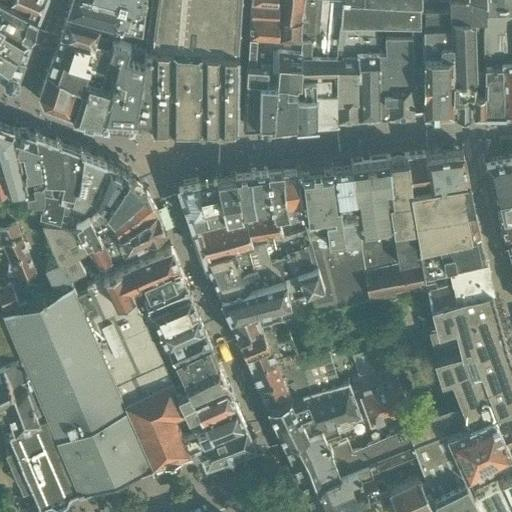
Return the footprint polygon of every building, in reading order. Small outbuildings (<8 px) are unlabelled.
[(0,0),(0,18),(28,37),(36,15),(11,0),(0,0)] [(11,0),(36,15),(37,13),(42,0),(11,0)] [(139,28),(142,6),(122,1),(121,4),(115,3),(115,0),(68,0),(66,8),(89,14),(139,28)] [(240,17),(240,0),(149,0),(149,8),(145,36),(133,122),(151,122),(168,122),(199,122),(217,122),(217,61),(237,62),(240,17)] [(250,0),(249,13),(250,13),(246,75),(243,116),(243,124),(295,120),(296,75),(299,68),(299,36),(300,19),(302,0),(250,0)] [(340,0),(339,23),(360,23),(374,24),(384,24),(411,24),(417,25),(418,0),(359,0),(359,1),(349,0),(340,0)] [(447,0),(448,1),(448,9),(440,9),(424,9),(424,33),(450,33),(450,76),(473,75),(475,75),(475,73),(482,73),(482,68),(475,68),(473,18),(483,18),(486,18),(486,0),(447,0)] [(511,0),(486,0),(486,18),(483,18),(482,68),(482,73),(482,89),(482,109),(503,108),(511,107),(511,0)] [(440,1),(440,9),(448,9),(448,1),(440,1)] [(58,31),(91,39),(97,21),(65,12),(64,13),(59,29),(58,31)] [(0,70),(6,75),(15,72),(28,37),(0,18),(0,70)] [(105,42),(109,24),(97,21),(91,39),(105,42)] [(360,23),(339,23),(338,53),(336,116),(357,114),(360,23)] [(374,24),(360,23),(357,114),(379,113),(384,36),(374,35),(374,24)] [(108,52),(113,26),(109,24),(105,42),(91,39),(86,58),(52,52),(40,86),(38,93),(43,103),(71,114),(71,113),(80,78),(108,84),(115,54),(108,52)] [(413,81),(411,24),(384,24),(384,36),(379,113),(413,111),(413,81)] [(133,122),(145,36),(113,26),(108,52),(115,54),(108,84),(101,120),(133,122)] [(86,58),(91,39),(58,31),(52,52),(86,58)] [(450,33),(424,33),(423,50),(422,50),(423,81),(423,111),(425,111),(451,109),(450,76),(450,33)] [(310,37),(299,36),(299,68),(296,75),(295,120),(315,118),(316,52),(310,52),(310,37)] [(338,53),(316,52),(315,118),(336,116),(338,53)] [(236,93),(237,62),(217,61),(217,122),(236,123),(237,93),(236,93)] [(473,75),(450,76),(451,109),(451,111),(471,110),(471,109),(482,109),(482,89),(473,89),(473,75)] [(101,120),(108,84),(80,78),(71,113),(100,120),(100,119),(101,119),(101,120)] [(0,198),(10,194),(27,194),(25,185),(25,180),(25,179),(22,161),(11,121),(0,117),(0,198)] [(18,124),(11,121),(22,161),(25,179),(25,180),(25,185),(27,194),(39,192),(33,129),(27,127),(26,123),(21,121),(18,124)] [(33,129),(39,192),(38,210),(52,214),(54,199),(58,178),(59,147),(58,139),(33,129)] [(52,214),(58,216),(60,197),(64,198),(73,182),(82,148),(58,139),(59,147),(58,178),(54,199),(52,214)] [(410,185),(467,175),(464,162),(464,161),(463,161),(461,148),(461,147),(461,146),(424,150),(406,153),(408,169),(410,185)] [(73,182),(64,198),(84,203),(93,192),(105,157),(91,152),(82,148),(73,182)] [(361,229),(368,268),(415,259),(410,185),(408,169),(406,153),(402,153),(395,150),(388,155),(387,155),(391,193),(384,195),(388,223),(361,229)] [(361,266),(362,269),(368,268),(361,229),(388,223),(384,195),(391,193),(387,155),(349,160),(359,209),(342,213),(352,268),(361,266)] [(495,196),(511,192),(511,155),(485,160),(487,171),(493,196),(494,196),(495,196)] [(58,216),(75,220),(106,201),(125,167),(105,156),(105,157),(93,192),(84,203),(64,198),(60,197),(58,216)] [(368,297),(362,269),(361,266),(352,268),(342,213),(359,209),(349,160),(332,162),(332,161),(322,163),(321,159),(307,160),(308,164),(297,165),(280,166),(267,167),(273,203),(270,204),(273,209),(242,214),(207,224),(193,227),(194,230),(198,239),(204,256),(207,255),(235,248),(242,265),(251,285),(221,294),(229,313),(269,302),(288,297),(287,295),(307,288),(315,309),(316,312),(368,297)] [(64,261),(70,273),(71,275),(84,268),(77,253),(83,250),(83,249),(89,246),(97,261),(114,252),(110,243),(100,220),(109,216),(119,207),(144,184),(125,167),(106,201),(75,220),(76,222),(71,225),(62,222),(42,220),(42,221),(49,240),(55,256),(57,260),(59,264),(64,261)] [(273,203),(267,167),(267,168),(250,169),(256,207),(270,204),(273,203)] [(256,207),(250,169),(234,171),(241,210),(256,207)] [(241,210),(234,171),(215,174),(220,199),(222,214),(223,213),(223,214),(241,210)] [(220,199),(215,174),(197,178),(204,203),(220,199)] [(418,270),(483,255),(477,229),(478,229),(477,227),(476,227),(474,217),(475,217),(474,215),(472,206),(473,206),(467,175),(410,185),(415,259),(418,270)] [(204,203),(197,178),(189,179),(188,179),(189,179),(183,181),(183,180),(182,180),(182,181),(178,182),(179,186),(179,187),(181,193),(181,194),(182,194),(184,199),(183,199),(184,200),(184,201),(186,207),(186,208),(187,208),(204,203)] [(145,184),(144,184),(119,207),(109,216),(100,220),(110,243),(156,206),(144,185),(145,184)] [(511,192),(495,196),(499,215),(511,212),(511,192)] [(207,217),(222,214),(220,199),(204,203),(187,208),(191,222),(207,217)] [(110,243),(114,252),(123,248),(123,249),(129,246),(129,247),(164,229),(162,223),(156,206),(110,243)] [(505,239),(511,259),(511,258),(511,212),(499,215),(505,239)] [(0,243),(2,243),(2,244),(8,259),(7,274),(35,275),(35,269),(27,251),(21,235),(15,222),(14,219),(0,225),(0,243)] [(112,265),(100,271),(110,296),(131,287),(134,294),(182,275),(169,242),(145,252),(128,259),(112,265)] [(204,256),(212,274),(242,265),(235,248),(207,255),(204,256)] [(77,253),(84,268),(91,265),(83,250),(77,253)] [(429,301),(490,286),(486,268),(487,265),(486,259),(483,258),(483,255),(418,270),(422,283),(426,282),(428,300),(429,301)] [(368,297),(422,283),(418,270),(415,259),(368,268),(362,269),(368,297)] [(212,274),(221,294),(251,285),(242,265),(212,274)] [(91,324),(150,461),(163,456),(164,457),(176,452),(188,447),(178,421),(190,416),(182,399),(173,378),(164,359),(157,343),(150,329),(142,312),(134,294),(131,287),(110,296),(100,271),(91,277),(85,282),(87,286),(98,320),(91,324)] [(2,307),(77,487),(77,488),(78,488),(102,479),(103,480),(112,479),(117,477),(126,471),(148,463),(147,462),(151,461),(150,461),(91,324),(98,320),(87,286),(76,291),(69,275),(71,275),(70,273),(59,278),(60,284),(18,301),(2,307)] [(189,292),(182,275),(134,294),(142,312),(189,292)] [(0,285),(0,300),(2,307),(18,301),(10,281),(0,285)] [(451,403),(459,422),(497,406),(511,400),(511,357),(504,336),(490,286),(429,301),(435,325),(427,327),(435,354),(432,354),(439,378),(449,375),(461,404),(451,403)] [(237,331),(244,347),(274,338),(279,349),(295,345),(288,329),(275,333),(271,323),(269,323),(269,322),(274,320),(276,324),(315,309),(307,288),(287,295),(288,297),(269,302),(273,318),(237,331)] [(196,309),(189,292),(142,312),(150,329),(196,309)] [(0,399),(3,398),(7,409),(0,411),(2,415),(0,416),(0,425),(2,430),(8,428),(17,449),(16,449),(20,459),(19,459),(25,473),(26,473),(30,483),(31,482),(39,502),(48,499),(55,501),(65,497),(68,491),(77,487),(2,307),(0,300),(0,399)] [(229,313),(237,331),(273,318),(269,302),(229,313)] [(203,323),(196,309),(150,329),(157,343),(203,323)] [(157,343),(164,359),(209,339),(203,323),(157,343)] [(364,330),(369,345),(384,340),(379,326),(364,330)] [(244,347),(251,364),(272,358),(278,375),(295,369),(303,394),(325,387),(339,383),(329,348),(288,360),(287,358),(298,354),(295,345),(279,349),(274,338),(244,347)] [(164,359),(173,378),(217,359),(209,340),(209,339),(164,359)] [(352,360),(357,375),(373,370),(367,349),(360,351),(362,357),(352,360)] [(266,400),(288,393),(289,398),(303,394),(295,369),(278,375),(272,358),(251,364),(266,400)] [(173,378),(182,399),(226,380),(217,359),(173,378)] [(337,429),(342,440),(346,439),(360,424),(357,417),(356,416),(361,414),(355,397),(399,383),(397,375),(351,388),(349,380),(339,383),(325,387),(303,394),(309,411),(299,415),(305,429),(283,437),(284,437),(287,444),(289,448),(295,461),(337,443),(332,432),(337,429)] [(182,399),(190,416),(234,397),(226,380),(182,399)] [(342,440),(337,443),(295,461),(304,482),(306,485),(415,440),(455,424),(459,422),(451,403),(450,403),(411,417),(399,383),(355,397),(361,414),(356,416),(360,424),(346,439),(342,440)] [(266,400),(275,419),(298,411),(299,415),(309,411),(303,394),(289,398),(288,393),(266,400)] [(234,397),(190,416),(200,436),(243,417),(234,397)] [(455,424),(461,439),(500,423),(494,410),(498,409),(497,406),(459,422),(455,424)] [(507,420),(500,423),(507,439),(511,437),(511,409),(504,412),(507,420)] [(275,419),(283,437),(305,429),(299,415),(298,411),(275,419)] [(178,421),(188,447),(198,444),(202,455),(209,458),(253,441),(243,417),(200,436),(190,416),(178,421)] [(461,439),(490,511),(511,511),(511,506),(490,457),(511,448),(507,439),(500,423),(461,439)] [(490,511),(461,439),(455,424),(415,440),(425,466),(422,467),(431,488),(442,511),(490,511)] [(417,455),(422,467),(425,466),(415,440),(306,485),(312,499),(406,459),(417,455)] [(490,457),(511,506),(511,450),(511,448),(490,457)] [(312,499),(317,511),(319,511),(411,471),(406,459),(312,499)] [(394,511),(411,505),(429,497),(418,472),(419,471),(418,468),(411,471),(319,511),(394,511)]
